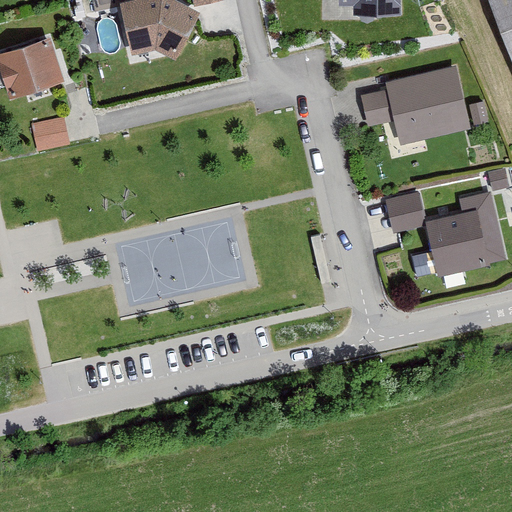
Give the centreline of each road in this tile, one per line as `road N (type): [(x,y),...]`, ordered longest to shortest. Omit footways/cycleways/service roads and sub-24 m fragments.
road 1 (residential): [(0,425),(375,342)]
road 2 (residential): [(375,342),(315,95),(281,85),(260,52),(246,0)]
road 3 (residential): [(375,342),(511,309)]
